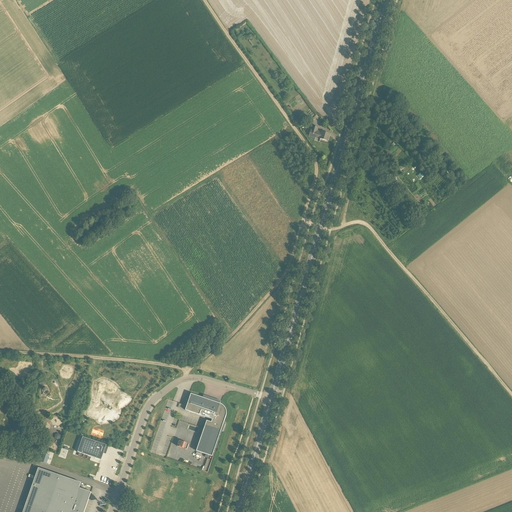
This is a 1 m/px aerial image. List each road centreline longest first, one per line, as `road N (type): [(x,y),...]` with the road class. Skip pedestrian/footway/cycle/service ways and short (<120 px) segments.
road 1 (primary): [(271,397),(389,0)]
road 2 (track): [(511,395),(367,223),(309,225)]
road 3 (track): [(302,222),(317,178),(311,147),(204,0)]
road 4 (unclassified): [(111,511),(147,409),(170,386),(202,377),(271,397)]
road 5 (track): [(0,353),(187,369)]
